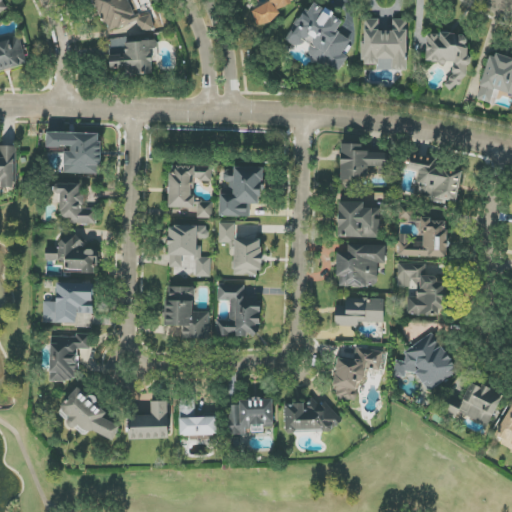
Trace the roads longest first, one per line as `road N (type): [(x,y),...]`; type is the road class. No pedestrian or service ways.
road 1 (residential): [(135,109),(129,369),(298,367),(305,115)]
road 2 (residential): [(0,104),(339,117),(508,148)]
road 3 (residential): [(508,148),(489,250),(495,301),(511,341)]
